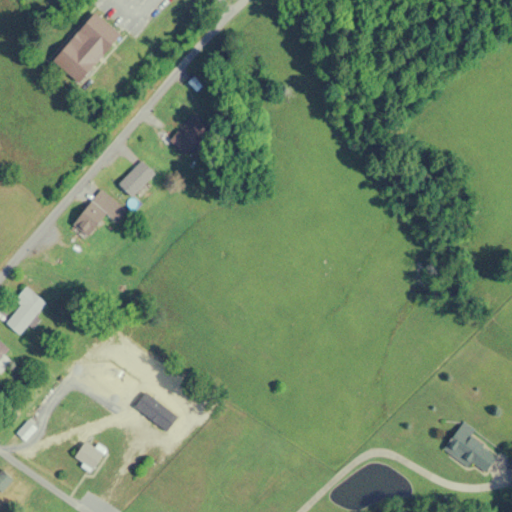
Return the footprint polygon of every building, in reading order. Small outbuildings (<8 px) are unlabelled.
[(51,63),(80,85),(119,34),(91,11),(51,63)] [(154,174),(140,161),(117,184),(131,198),(154,174)] [(70,227),(85,239),(106,213),(117,221),(126,210),(100,189),(70,227)] [(19,335),(46,304),(25,286),(13,300),(19,306),(4,323),(19,335)] [(0,366),(4,363),(0,359),(8,351),(0,342),(0,366)] [(468,466),(471,462),(484,471),(494,456),(480,446),(483,442),(472,435),(476,430),(462,421),(443,448),(468,466)] [(92,471),(103,453),(84,441),(73,458),(92,471)] [(0,469),(0,491),(0,492),(12,480),(1,469),(0,469)]
